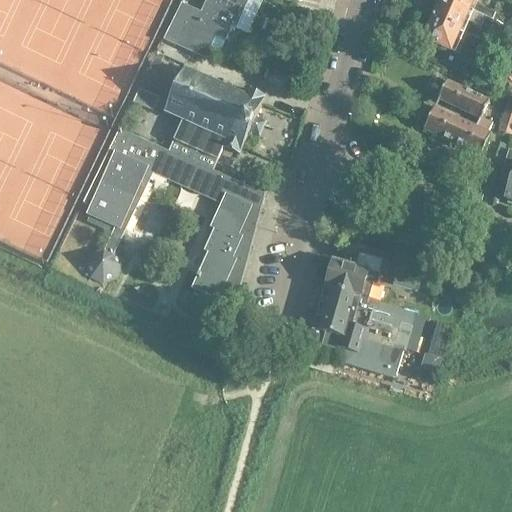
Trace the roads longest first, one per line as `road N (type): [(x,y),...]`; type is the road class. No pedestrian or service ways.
road 1 (residential): [(322,162),(511,235)]
road 2 (residential): [(277,331),(322,162)]
road 3 (residential): [(322,162),(367,0)]
road 4 (track): [(113,412),(261,389)]
